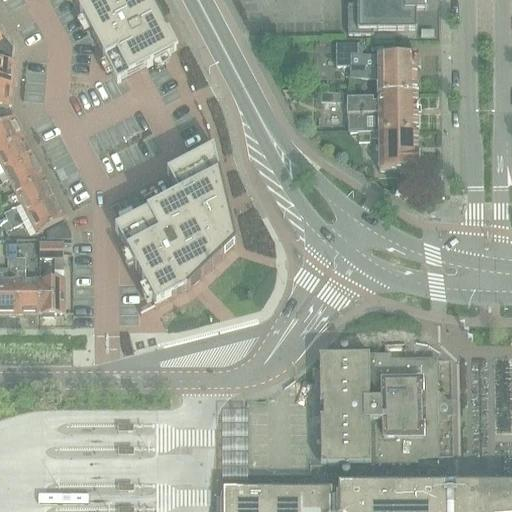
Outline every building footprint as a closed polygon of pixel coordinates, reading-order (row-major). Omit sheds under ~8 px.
[(70,0),(115,86),(116,85),(169,58),(138,0),(70,0)] [(355,0),(356,6),(346,6),(347,37),(373,37),(373,32),(416,31),(416,12),(426,12),(425,0),(355,0)] [(11,49),(3,39),(0,40),(0,61),(10,62),(11,49)] [(377,79),(377,96),(416,95),(415,72),(417,72),(416,57),(361,58),(361,47),(337,47),(337,58),(336,59),(336,69),(350,69),(350,79),(377,79)] [(0,84),(11,85),(12,62),(10,62),(0,61),(0,84)] [(11,85),(0,84),(0,107),(9,109),(11,85)] [(347,101),(348,118),(348,134),(358,134),(358,135),(416,134),(416,95),(377,96),(377,105),(373,105),(373,101),(347,101)] [(344,107),(344,97),(320,97),(320,107),(344,107)] [(0,150),(22,139),(12,119),(0,124),(0,150)] [(378,173),(418,172),(418,153),(416,153),(416,134),(358,135),(358,144),(369,143),(369,139),(377,139),(378,173)] [(0,177),(4,175),(33,159),(22,139),(0,150),(0,177)] [(177,198),(113,232),(154,311),(187,293),(234,249),(212,151),(165,176),(177,198)] [(0,187),(9,183),(15,195),(43,179),(33,159),(4,175),(0,177),(0,187)] [(7,224),(25,214),(54,200),(43,179),(15,195),(21,206),(3,215),(7,224)] [(64,220),(54,200),(25,214),(7,224),(12,231),(29,223),(35,235),(62,221),(64,220)] [(47,233),(47,241),(70,241),(70,237),(64,224),(47,233)] [(62,273),(63,245),(39,245),(39,260),(53,260),(53,273),(62,273)] [(0,271),(0,315),(16,316),(15,281),(15,261),(7,261),(7,271),(0,271)] [(15,261),(15,281),(16,316),(39,316),(39,281),(25,281),(25,261),(15,261)] [(63,281),(39,281),(39,316),(40,316),(40,319),(53,319),(53,316),(63,315),(63,281)] [(323,467),(363,466),(417,466),(417,461),(438,461),(436,361),(408,361),(390,362),(390,356),(363,357),(363,358),(342,358),(321,359),(321,374),(318,374),(320,451),(322,451),(323,467)] [(230,406),(217,406),(217,474),(242,474),(243,406),(230,406)] [(511,511),(511,498),(471,498),(471,497),(469,497),(469,499),(465,499),(461,499),(440,499),(428,499),(428,497),(425,497),(425,499),(406,499),(382,499),(357,499),(357,497),(354,497),(354,499),(313,499),(313,497),(311,497),(311,499),(299,499),(241,499),(241,497),(238,497),(238,499),(232,499),(232,508),(232,511),(511,511)]
